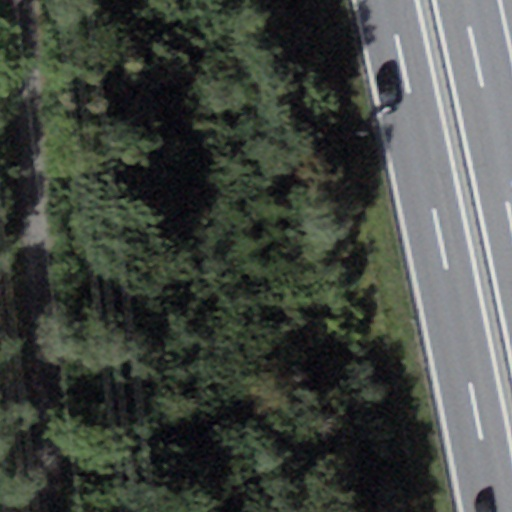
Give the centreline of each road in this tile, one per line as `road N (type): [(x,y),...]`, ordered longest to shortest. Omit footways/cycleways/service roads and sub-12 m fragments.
road 1 (trunk): [(386,0),(494,511)]
road 2 (track): [(51,511),(20,0)]
road 3 (trunk): [(511,217),(468,0)]
